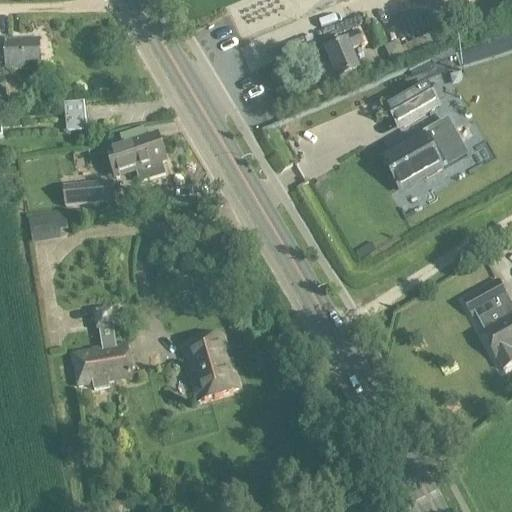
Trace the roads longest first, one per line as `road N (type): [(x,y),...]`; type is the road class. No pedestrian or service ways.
road 1 (secondary): [(433,511),(132,0)]
road 2 (track): [(511,219),(336,337)]
